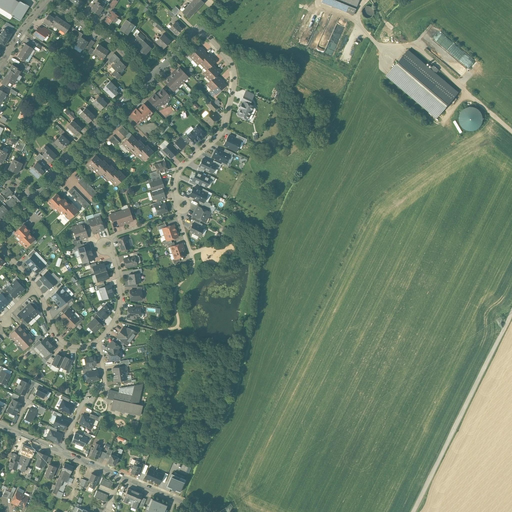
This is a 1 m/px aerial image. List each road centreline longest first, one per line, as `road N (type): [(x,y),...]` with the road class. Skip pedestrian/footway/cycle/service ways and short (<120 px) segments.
road 1 (residential): [(198,30),(220,47),(233,82),(224,129),(175,183),(190,247)]
road 2 (track): [(413,511),(511,312)]
road 3 (tertiary): [(152,74),(33,193)]
road 4 (residential): [(99,341),(118,317),(124,292),(106,244),(139,224)]
road 5 (residential): [(99,341),(105,386),(85,398),(61,451)]
road 6 (residential): [(51,0),(152,74)]
